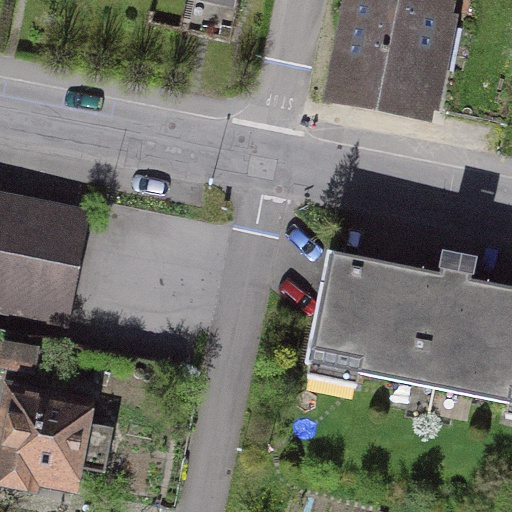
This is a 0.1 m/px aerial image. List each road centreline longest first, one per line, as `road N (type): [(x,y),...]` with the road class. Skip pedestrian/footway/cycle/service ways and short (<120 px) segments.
road 1 (residential): [(271,161),(205,511)]
road 2 (residential): [(0,107),(271,161)]
road 3 (residential): [(271,161),(511,208)]
road 4 (residential): [(301,0),(271,161)]
